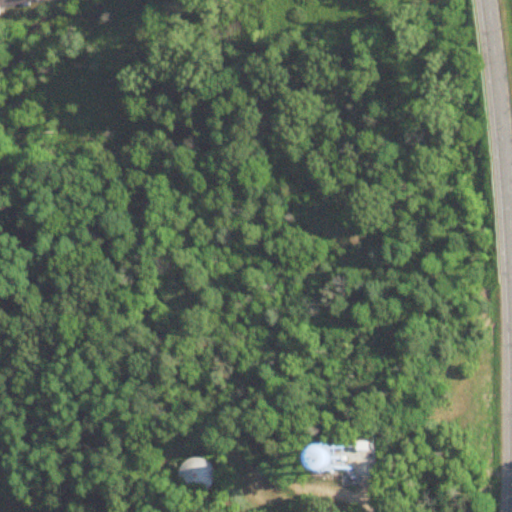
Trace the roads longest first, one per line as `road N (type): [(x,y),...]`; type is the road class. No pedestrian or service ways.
road 1 (primary): [(486,0),(511,259),(510,511)]
road 2 (track): [(160,492),(166,466),(188,447),(218,442),(271,481),(348,498),(365,511)]
